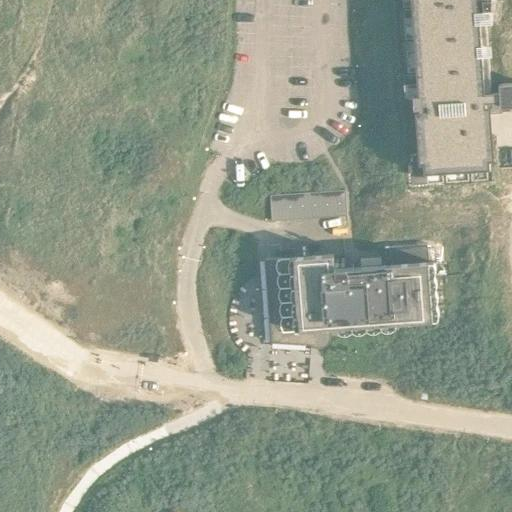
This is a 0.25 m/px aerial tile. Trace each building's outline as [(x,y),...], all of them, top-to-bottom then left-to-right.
[(489,85),(484,85),(480,39),(479,19),(489,15),(489,9),(491,9),(490,0),(414,0),(415,4),(411,4),(411,7),(415,7),(417,36),(413,37),(413,40),(417,39),(419,69),(415,69),(416,73),(420,72),(421,95),(412,96),(412,98),(412,99),(413,108),(418,108),(421,150),(423,173),(426,173),(425,169),(441,168),(442,172),(445,171),(444,167),(467,166),(467,170),(470,170),(470,166),(486,165),(486,169),(488,168),(489,168),(488,160),(485,113),(489,113),(500,112),(500,106),(511,104),(511,81),(498,83),(498,84),(489,85)] [(343,187),(328,188),(330,214),(345,213),(343,187)] [(315,215),(330,214),(328,188),(313,189),(315,215)] [(298,191),(299,216),(315,215),(313,189),(298,191)] [(298,191),(282,192),(284,218),(299,216),(298,191)] [(284,218),(282,192),(267,193),(269,219),(284,218)] [(332,253),(264,258),(270,341),(309,344),(309,329),(336,327),(336,331),(337,331),(337,327),(350,326),(351,330),(352,330),(351,326),(365,325),(365,329),(366,329),(366,325),(379,324),(379,328),(380,328),(380,324),(393,323),(394,327),(395,327),(395,323),(437,320),(432,260),(425,261),(424,244),(387,247),(388,263),(333,267),(332,253)]
